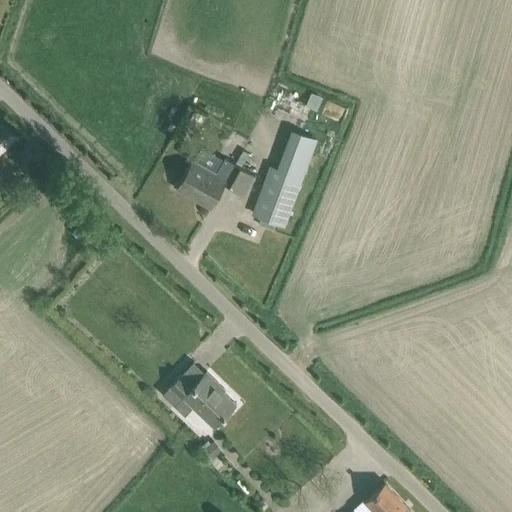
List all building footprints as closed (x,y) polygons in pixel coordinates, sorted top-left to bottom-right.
[(7,121),(0,126),(0,151),(19,134),(7,121)] [(284,154),(278,168),(270,165),(253,212),(284,224),(315,137),(304,133),(294,158),(284,154)] [(192,160),(186,170),(176,188),(211,208),(224,184),(244,195),(255,175),(225,157),(216,173),(192,160)] [(214,425),(221,417),(235,403),(216,384),(218,382),(206,371),(192,385),(180,374),(163,392),(186,414),(194,406),(214,425)] [(412,511),(385,481),(365,500),(374,511),(373,511),(412,511)]
